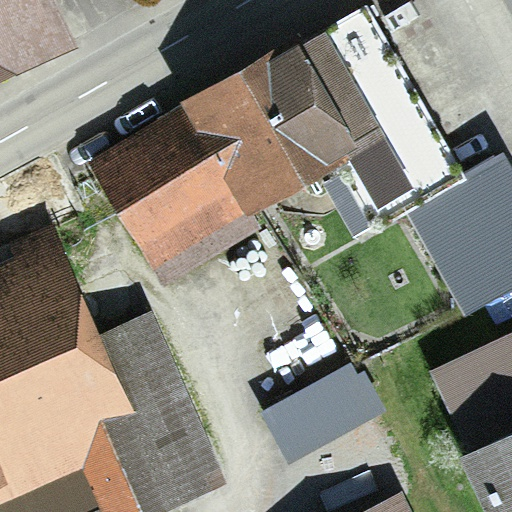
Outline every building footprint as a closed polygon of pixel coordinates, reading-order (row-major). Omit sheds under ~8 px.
[(0,0),(0,71),(76,37),(59,0),(0,0)] [(299,30),(180,98),(244,209),(250,206),(334,157),(373,225),(404,208),(463,309),(511,280),(511,164),(501,145),(462,167),(365,0),(364,0),(302,36),(299,30)] [(180,98),(84,153),(158,283),(260,224),(250,206),(244,209),(180,98)] [(102,332),(52,220),(7,240),(12,252),(0,257),(0,511),(144,511),(224,477),(151,310),(102,332)] [(489,511),(511,511),(511,323),(429,365),(467,442),(457,446),(489,511)] [(260,407),(287,458),(386,406),(364,365),(355,370),(350,359),(260,407)] [(412,511),(400,486),(344,511),(412,511)]
